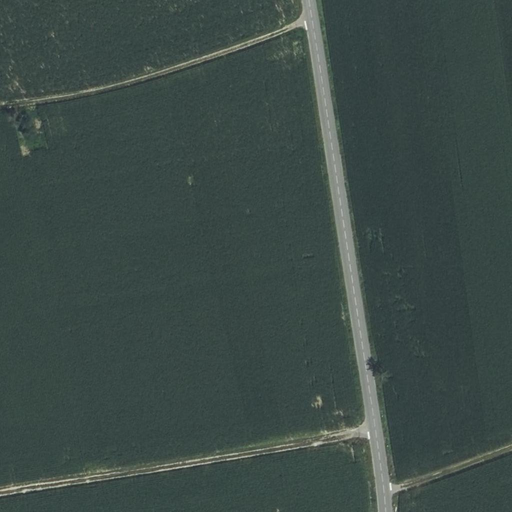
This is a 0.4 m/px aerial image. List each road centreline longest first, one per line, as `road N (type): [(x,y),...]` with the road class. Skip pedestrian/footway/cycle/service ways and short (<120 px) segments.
road 1 (tertiary): [(308,0),(384,511)]
road 2 (track): [(0,494),(375,432)]
road 3 (track): [(0,107),(147,77),(311,18)]
road 4 (track): [(383,494),(511,446)]
